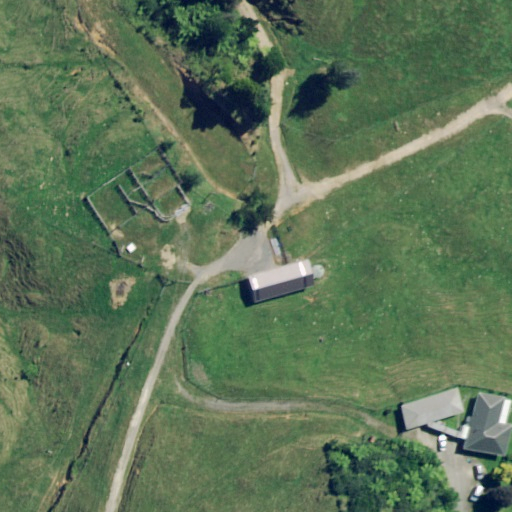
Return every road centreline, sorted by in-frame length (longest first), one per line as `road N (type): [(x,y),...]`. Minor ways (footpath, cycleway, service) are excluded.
road 1 (track): [(240,0),(259,9),(274,181),(163,292),(169,357)]
road 2 (track): [(169,357),(228,389),(398,402),(471,511)]
road 3 (track): [(91,511),(169,357)]
